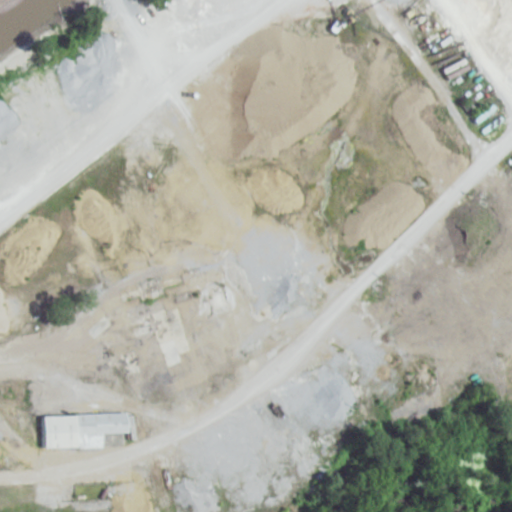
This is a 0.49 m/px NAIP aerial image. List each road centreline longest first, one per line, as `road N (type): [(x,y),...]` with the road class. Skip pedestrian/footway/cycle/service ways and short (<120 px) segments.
road 1 (residential): [(0,217),(274,0),(500,159),(363,270),(316,326),(164,451),(130,466),(0,475)]
road 2 (track): [(85,148),(88,271),(129,275),(152,264),(240,259),(308,267),(446,355),(511,365)]
road 3 (track): [(176,72),(256,185),(263,262)]
road 4 (track): [(0,360),(101,376),(189,433)]
road 5 (track): [(211,117),(171,184),(174,261)]
